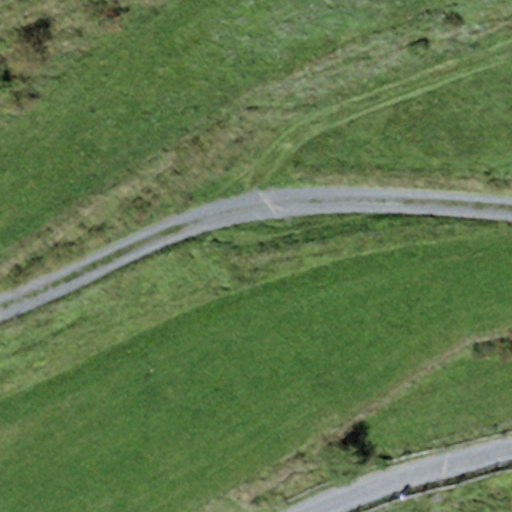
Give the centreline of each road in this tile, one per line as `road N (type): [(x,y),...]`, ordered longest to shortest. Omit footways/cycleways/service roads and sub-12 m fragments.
road 1 (track): [(0,316),(203,225),(350,203),(511,216)]
road 2 (track): [(511,453),(411,476),(333,511)]
